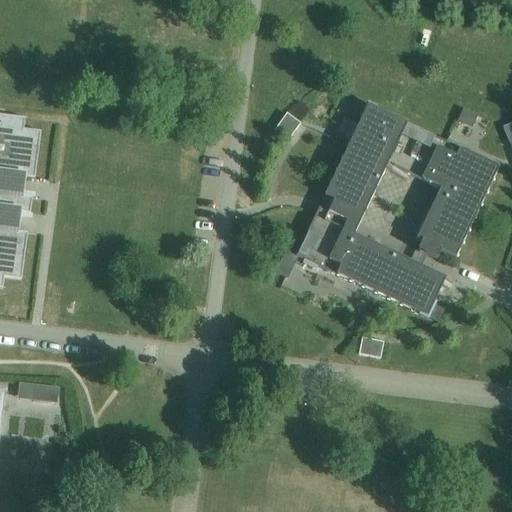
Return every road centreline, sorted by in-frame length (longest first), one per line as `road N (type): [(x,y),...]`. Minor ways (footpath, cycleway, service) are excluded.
road 1 (residential): [(205,362),(257,0)]
road 2 (residential): [(205,362),(511,399)]
road 3 (residential): [(0,334),(205,362)]
road 4 (residential): [(186,511),(205,362)]
